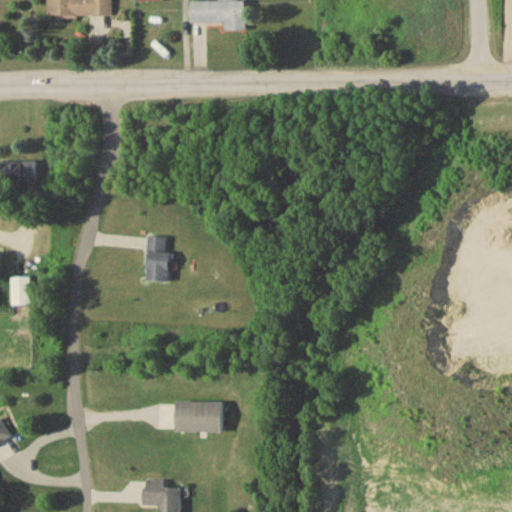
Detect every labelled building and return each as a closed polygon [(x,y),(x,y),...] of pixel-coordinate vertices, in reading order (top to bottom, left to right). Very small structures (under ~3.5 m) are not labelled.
[(113,0),(48,0),(48,20),(113,20),(113,0)] [(193,26),(226,26),(226,33),(248,33),(248,4),(193,4),(193,26)] [(37,164),(0,164),(0,187),(37,188),(37,164)] [(171,239),(150,238),(148,283),(169,284),(171,239)] [(31,308),(31,280),(12,280),(12,308),(31,308)] [(177,436),(223,436),(223,406),(177,406),(177,436)] [(0,448),(13,441),(2,422),(0,422),(0,448)] [(181,511),(182,492),(165,492),(165,484),(145,483),(145,509),(159,510),(159,511),(181,511)]
